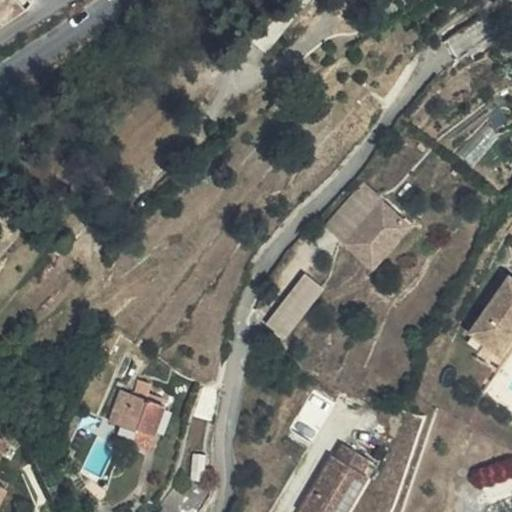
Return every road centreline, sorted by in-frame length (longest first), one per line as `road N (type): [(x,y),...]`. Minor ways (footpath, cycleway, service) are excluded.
road 1 (track): [(247,300),(274,249),(378,134),(445,34),(483,0)]
road 2 (residential): [(247,300),(221,511)]
road 3 (unclassified): [(0,81),(117,0)]
